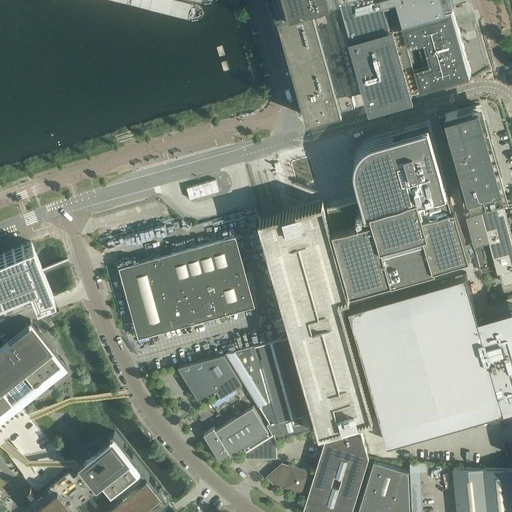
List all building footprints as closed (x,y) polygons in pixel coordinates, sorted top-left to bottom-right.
[(278,9),(279,9),(278,9),(278,8),(279,7),(279,8),(280,7),(281,8),(283,7),(284,7),(284,6),(285,6),(284,3),(283,0),(283,1),(282,0),(283,0),(282,0),(278,0),(276,1),(278,8),(277,8),(278,9)] [(279,9),(286,7),(311,0),(282,0),(283,0),(282,0),(283,1),(283,0),(284,3),(285,6),(284,6),(284,7),(283,7),(281,8),(280,7),(279,8),(279,7),(278,8),(278,9),(279,9)] [(339,0),(321,0),(286,10),(279,12),(280,15),(283,26),(284,31),(286,36),(303,97),(304,100),(305,103),(308,116),(312,115),(312,114),(315,113),(318,112),(318,114),(355,104),(355,103),(352,90),(358,89),(364,87),(339,0)] [(342,0),(351,31),(447,4),(445,0),(342,0)] [(471,71),(464,47),(464,44),(462,38),(461,34),(459,30),(458,26),(460,25),(459,25),(458,25),(457,22),(456,18),(457,18),(457,17),(456,18),(456,16),(455,15),(457,15),(456,14),(455,14),(454,11),(453,7),(454,7),(453,7),(453,6),(452,5),(450,6),(351,34),(366,86),(370,99),(380,96),(385,95),(462,73),(471,71)] [(502,179),(488,132),(488,130),(480,104),(459,110),(446,113),(451,129),(443,132),(449,154),(457,151),(472,205),(506,195),(503,184),(502,179)] [(353,162),(353,166),(353,169),(359,192),(327,201),(351,286),(467,253),(428,116),(400,124),(402,132),(394,134),(393,129),(374,134),(370,136),(365,139),(360,143),(358,146),(357,148),(355,150),(355,152),(354,153),(353,156),(353,159),(353,162)] [(502,179),(503,184),(507,183),(491,129),(488,130),(488,132),(502,179)] [(457,151),(449,154),(464,207),(472,205),(457,151)] [(219,189),(216,179),(187,187),(187,188),(190,197),(190,198),(219,190),(219,189)] [(511,235),(511,232),(503,201),(481,207),(497,266),(498,270),(501,269),(511,266),(511,235)] [(373,413),(340,298),(340,295),(339,295),(349,292),(323,202),(314,205),(304,207),(300,209),(300,208),(297,209),(294,210),(291,211),(288,212),(285,212),(262,219),(270,247),(269,247),(320,428),(343,421),(344,424),(361,419),(360,416),(373,413)] [(483,270),(497,266),(481,207),(467,210),(480,258),(483,270)] [(255,304),(246,269),(236,234),(178,250),(120,265),(125,283),(139,336),(161,330),(198,320),(238,309),(255,304)] [(42,269),(35,251),(31,241),(0,253),(0,318),(4,317),(53,297),(54,297),(53,296),(53,294),(44,273),(43,271),(43,270),(42,269)] [(268,258),(266,249),(260,251),(262,260),(268,258)] [(511,266),(501,269),(504,282),(507,281),(507,284),(511,282),(511,266)] [(370,299),(350,305),(388,440),(409,434),(408,434),(417,431),(417,432),(503,408),(505,407),(503,403),(511,400),(511,310),(480,320),(479,315),(466,272),(378,297),(379,297),(374,299),(370,300),(370,299)] [(511,400),(503,403),(505,407),(511,404),(511,305),(479,315),(480,320),(511,310),(511,400)] [(67,365),(48,342),(42,334),(35,325),(30,319),(7,337),(8,338),(3,342),(2,341),(0,343),(0,418),(20,403),(20,402),(30,395),(38,388),(67,365)] [(291,335),(291,334),(227,352),(267,416),(270,422),(267,423),(273,433),(246,450),(245,450),(245,452),(245,455),(247,457),(252,457),(257,456),(262,456),(267,456),(277,456),(277,441),(276,439),(284,435),(299,431),(316,427),(291,335)] [(243,382),(224,352),(205,358),(211,368),(221,383),(216,387),(216,388),(218,391),(221,395),(243,382)] [(189,382),(211,368),(205,358),(179,365),(184,374),(188,380),(189,382)] [(157,372),(159,376),(174,372),(172,367),(157,372)] [(221,383),(211,368),(189,382),(190,383),(193,388),(199,397),(216,387),(221,383)] [(0,444),(32,484),(31,485),(31,486),(30,487),(29,486),(28,487),(33,493),(36,490),(38,492),(70,466),(32,417),(29,414),(27,411),(20,402),(20,403),(0,418),(0,444)] [(243,447),(269,431),(253,405),(241,413),(216,429),(214,426),(205,432),(204,432),(211,443),(213,446),(215,449),(216,451),(220,458),(230,452),(231,454),(243,447)] [(106,434),(108,436),(115,430),(158,485),(160,488),(162,486),(115,427),(106,434)] [(351,511),(369,458),(369,457),(361,429),(325,439),(323,447),(320,455),(319,460),(315,471),(290,464),(282,462),(267,475),(274,483),(276,483),(282,485),(283,486),(283,487),(287,488),(293,490),(299,491),(305,493),(308,494),(307,499),(306,501),(305,504),(302,511),(351,511)] [(158,485),(115,430),(108,436),(103,440),(98,445),(97,444),(84,455),(81,457),(80,458),(81,458),(80,459),(76,462),(75,462),(72,464),(70,466),(38,492),(29,499),(36,508),(37,508),(40,511),(153,511),(157,509),(157,508),(162,504),(162,505),(163,504),(168,500),(169,499),(160,488),(158,485)] [(410,511),(409,470),(374,460),(358,511),(389,511),(390,511),(410,511)] [(411,460),(413,511),(423,511),(422,468),(428,468),(427,461),(411,460)] [(489,511),(485,464),(453,462),(454,474),(455,479),(458,511),(489,511)] [(511,511),(511,464),(511,465),(485,464),(489,511),(511,511)] [(13,498),(12,496),(8,500),(16,509),(20,506),(13,498)] [(12,511),(15,509),(8,500),(4,503),(11,511),(12,511)]
